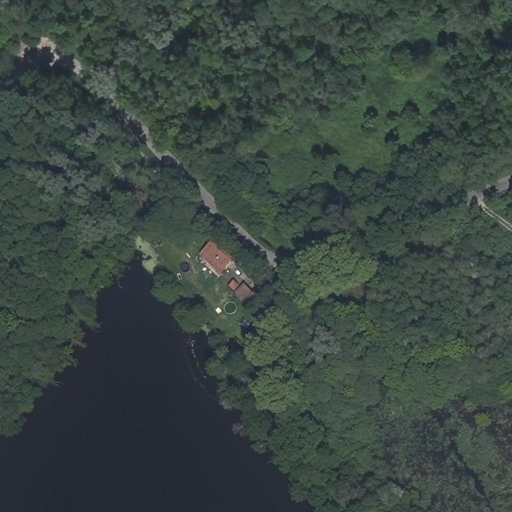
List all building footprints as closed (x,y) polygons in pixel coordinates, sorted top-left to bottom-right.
[(225,270),(240,255),(221,236),(206,251),(225,270)] [(225,270),(206,251),(203,254),(222,273),(225,270)] [(255,295),(246,285),(236,293),(246,304),(255,295)] [(267,304),(257,293),(255,295),(246,304),(256,315),(267,304)] [(239,375),(235,367),(229,370),(233,378),(239,375)]
